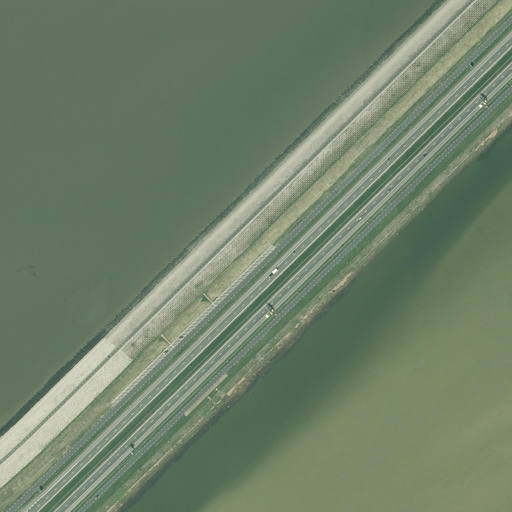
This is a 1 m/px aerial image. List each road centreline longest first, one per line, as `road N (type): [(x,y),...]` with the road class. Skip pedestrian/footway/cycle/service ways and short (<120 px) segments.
road 1 (unclassified): [(10,511),(511,19)]
road 2 (motorway): [(511,40),(31,511)]
road 3 (motorway): [(60,511),(511,69)]
road 4 (unclassified): [(80,511),(511,87)]
road 5 (unknown): [(151,372),(145,360),(178,327),(227,280),(241,284)]
